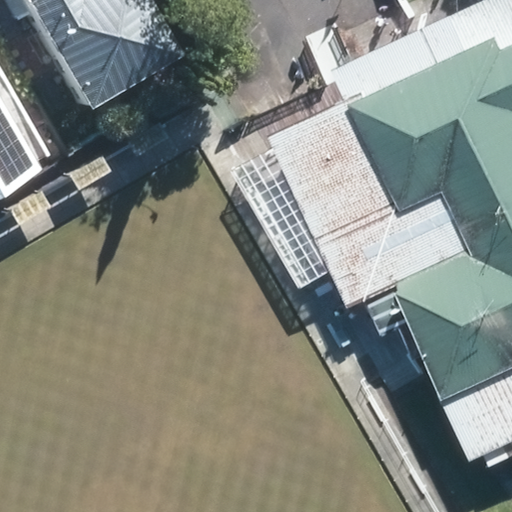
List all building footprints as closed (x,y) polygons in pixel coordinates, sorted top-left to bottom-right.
[(0,0),(0,2),(70,121),(163,65),(124,0),(0,0)] [(511,0),(507,0),(341,75),(355,106),(282,139),(287,151),(241,171),(307,288),(341,272),(359,312),(375,307),(391,342),(409,334),(423,365),(432,361),(478,464),(511,449),(511,0)] [(149,125),(118,142),(128,159),(158,141),(149,125)] [(92,158),(61,177),(71,193),(103,174),(92,158)] [(32,192),(1,211),(10,228),(42,209),(32,192)]
